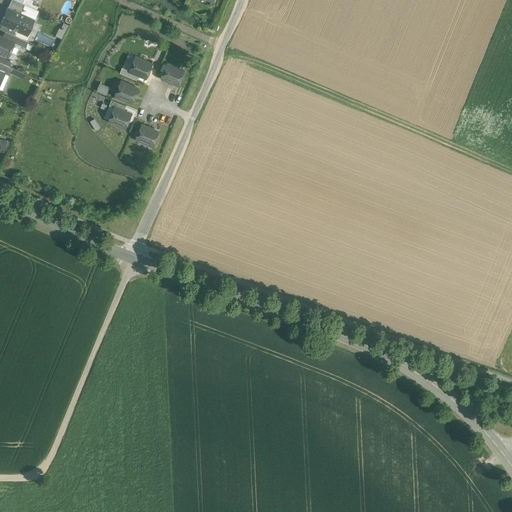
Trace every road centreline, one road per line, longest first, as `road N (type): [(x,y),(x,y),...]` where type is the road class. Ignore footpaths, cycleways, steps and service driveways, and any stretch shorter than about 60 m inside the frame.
road 1 (unclassified): [(502,454),(413,369),(135,257)]
road 2 (track): [(0,477),(25,478),(46,466),(135,257)]
road 3 (residential): [(135,257),(223,43)]
road 4 (unclassified): [(135,257),(0,192)]
